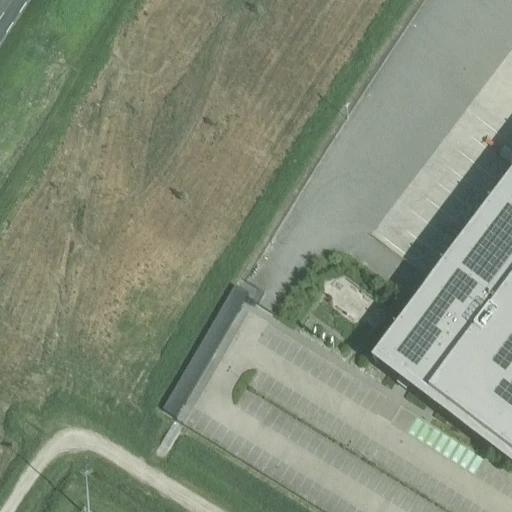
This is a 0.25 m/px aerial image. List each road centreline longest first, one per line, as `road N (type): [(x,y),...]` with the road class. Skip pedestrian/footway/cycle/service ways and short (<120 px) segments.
road 1 (unknown): [(381,511),(267,443),(252,402),(261,375),(511,27)]
road 2 (track): [(5,511),(40,455),(73,443),(95,446),(201,511)]
